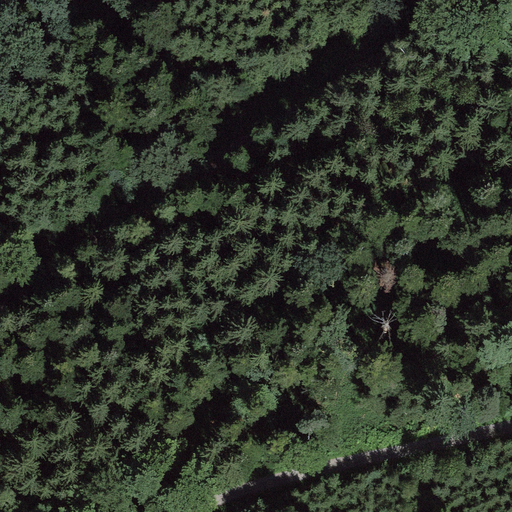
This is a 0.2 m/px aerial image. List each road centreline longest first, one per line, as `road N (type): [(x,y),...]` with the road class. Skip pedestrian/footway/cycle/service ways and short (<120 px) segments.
road 1 (track): [(470,0),(0,313)]
road 2 (track): [(511,426),(265,484),(193,511)]
